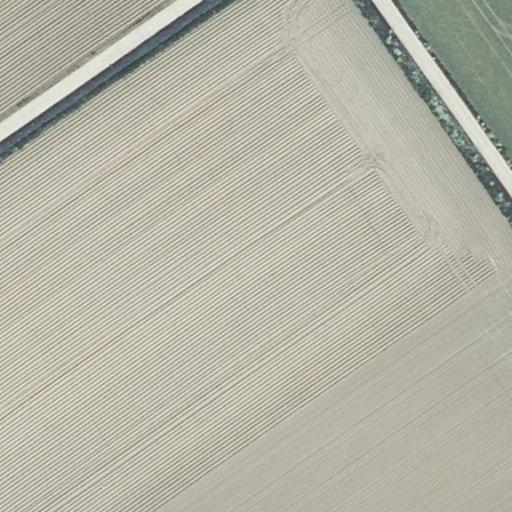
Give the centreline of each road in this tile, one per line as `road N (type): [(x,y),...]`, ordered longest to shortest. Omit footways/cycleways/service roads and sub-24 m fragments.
road 1 (unclassified): [(0,138),(198,0)]
road 2 (track): [(511,187),(386,0)]
